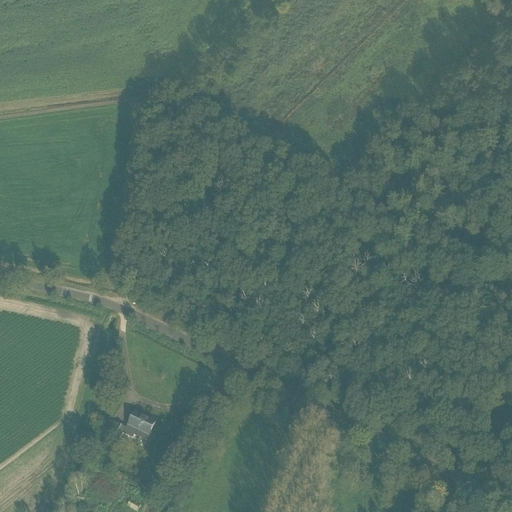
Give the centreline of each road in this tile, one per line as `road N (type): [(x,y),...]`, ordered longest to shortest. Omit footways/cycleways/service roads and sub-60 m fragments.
road 1 (unclassified): [(511,505),(125,309),(0,278)]
road 2 (track): [(273,0),(179,101)]
road 3 (track): [(149,179),(125,309)]
